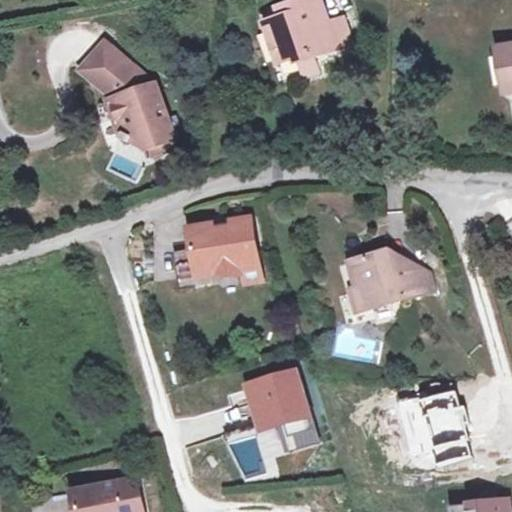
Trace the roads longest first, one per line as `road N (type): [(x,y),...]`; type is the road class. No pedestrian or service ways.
road 1 (residential): [(511,189),(315,175),(232,179),(109,229)]
road 2 (residential): [(193,511),(109,229)]
